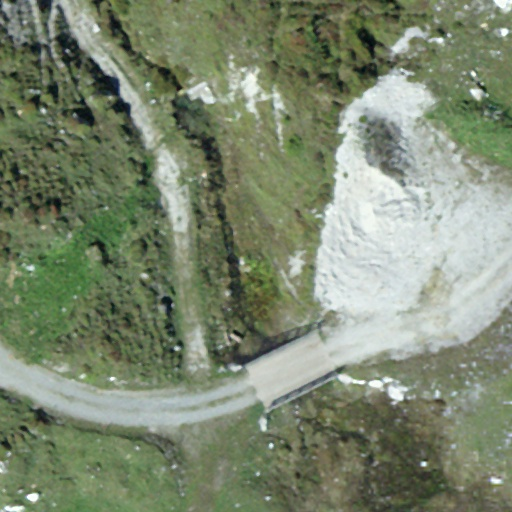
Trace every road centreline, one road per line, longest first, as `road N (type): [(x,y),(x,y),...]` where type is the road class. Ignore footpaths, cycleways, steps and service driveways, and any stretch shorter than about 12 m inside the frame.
road 1 (track): [(211,511),(215,370),(143,87),(85,30),(75,0)]
road 2 (track): [(214,411),(80,414),(0,348)]
road 3 (track): [(511,401),(468,469),(386,511)]
